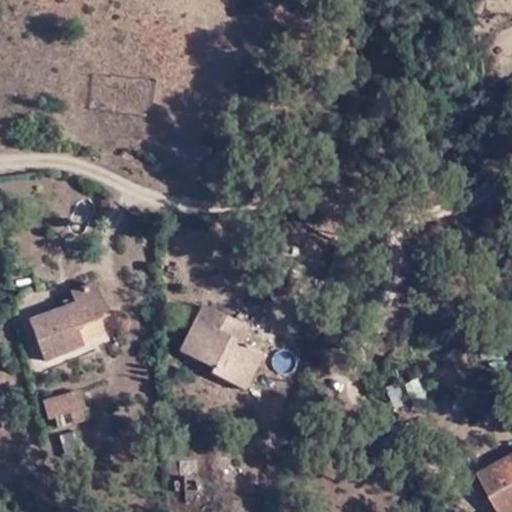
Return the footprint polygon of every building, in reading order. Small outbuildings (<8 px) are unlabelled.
[(72,329),(101,318),(88,285),(66,293),(69,304),(44,314),(51,334),(30,342),(36,361),(78,344),(72,329)] [(240,329),(199,309),(178,351),(207,367),(221,341),(232,345),(240,329)] [(51,334),(44,314),(24,323),(30,342),(51,334)] [(108,332),(101,318),(72,329),(78,344),(108,332)] [(239,394),(258,357),(235,346),(243,330),(240,329),(232,345),(221,341),(207,367),(178,351),(175,356),(208,372),(206,377),(239,394)] [(76,389),(38,399),(43,418),(50,416),(79,408),(81,407),(76,389)] [(81,420),(79,408),(50,416),(54,428),(81,420)] [(80,456),(74,433),(55,439),(62,461),(80,456)] [(511,511),(511,454),(474,475),(494,511),(511,511)]
